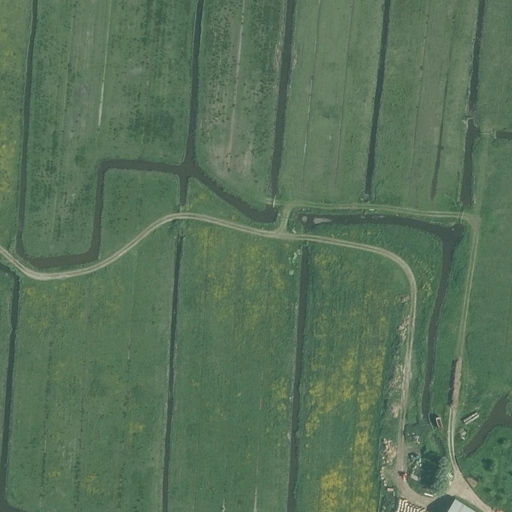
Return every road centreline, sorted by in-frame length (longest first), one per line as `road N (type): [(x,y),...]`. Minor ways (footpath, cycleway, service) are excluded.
road 1 (track): [(460,486),(449,416),(475,222),(447,213),(287,207),(285,235)]
road 2 (track): [(285,235),(373,249),(404,263),(413,282),(406,493),(444,501),(460,486)]
road 3 (track): [(285,235),(168,217),(121,254),(52,278),(32,275),(0,247)]
road 4 (track): [(287,207),(309,0)]
